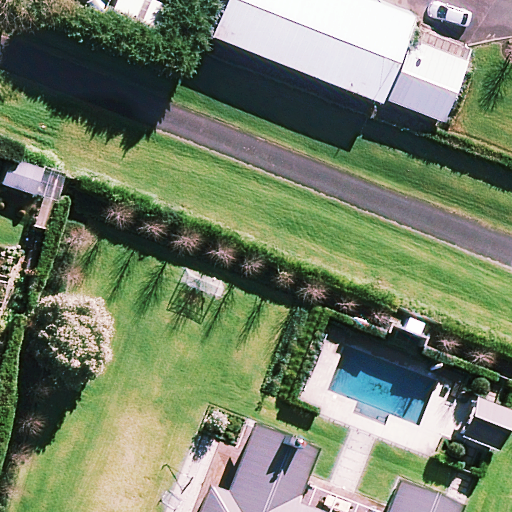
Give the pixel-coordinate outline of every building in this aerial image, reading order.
[(110,0),(74,0),(106,12),(110,0)] [(220,0),(210,26),(440,115),(464,53),(402,29),(410,8),(390,0),(220,0)] [(42,168),(5,158),(0,178),(0,187),(35,197),(42,168)] [(506,412),(472,399),(458,436),(492,449),(506,412)] [(312,449),(245,423),(218,493),(203,487),(193,511),(452,511),(456,503),(393,479),(380,511),(379,511),(299,481),(312,449)]
